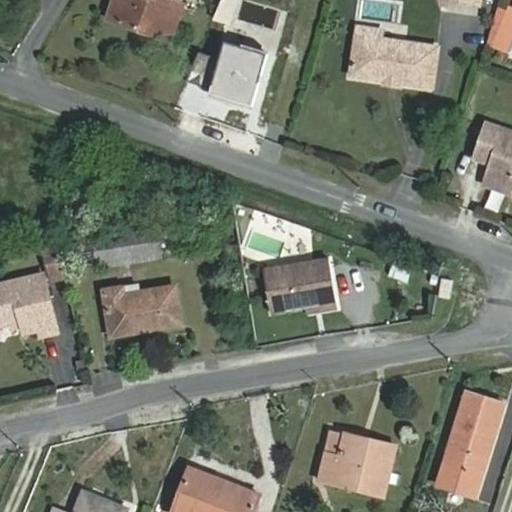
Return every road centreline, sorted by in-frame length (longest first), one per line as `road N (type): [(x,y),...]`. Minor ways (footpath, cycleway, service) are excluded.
road 1 (residential): [(0,79),(511,259)]
road 2 (residential): [(0,434),(158,391),(497,335)]
